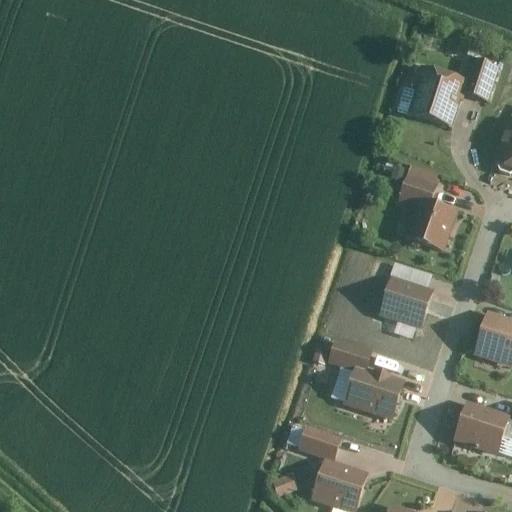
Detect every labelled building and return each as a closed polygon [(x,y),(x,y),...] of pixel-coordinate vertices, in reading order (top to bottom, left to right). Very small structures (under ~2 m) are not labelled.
[(505,69),(480,60),(472,82),(467,96),(492,105),(505,69)] [(404,113),(454,131),(467,96),(472,82),(438,70),(429,96),(412,90),(404,113)] [(511,142),(502,168),(511,171),(511,142)] [(450,189),(410,176),(403,199),(421,205),(442,212),(450,189)] [(449,252),(458,215),(442,212),(421,205),(411,242),(449,252)] [(432,277),(399,268),(395,282),(428,291),(432,277)] [(428,330),(437,294),(395,282),(384,319),(428,330)] [(511,326),(490,321),(479,359),(511,367),(511,326)] [(349,409),(398,426),(411,389),(372,375),(378,358),(339,344),(330,369),(359,379),(349,409)] [(511,419),(473,406),(459,446),(503,462),(511,437),(511,419)] [(345,445),(314,434),(307,453),(338,464),(345,445)] [(349,511),(363,511),(374,478),(332,466),(321,503),(349,511)] [(295,476),(275,482),(281,499),(301,492),(295,476)]
